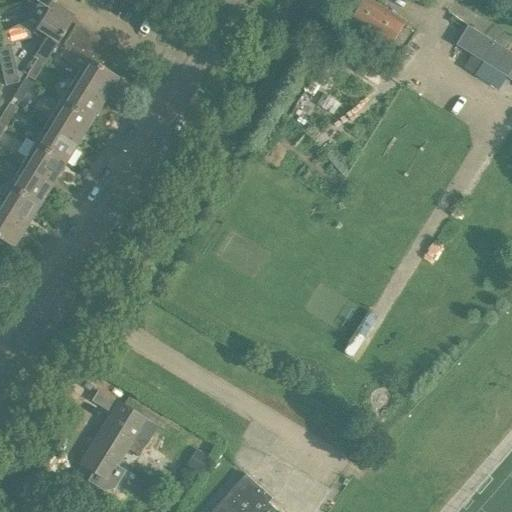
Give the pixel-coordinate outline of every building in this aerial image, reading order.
[(51,3),(52,4),(54,0),(25,0),(35,6),(19,32),(29,38),(31,33),(35,27),(36,28),(51,3)] [(403,53),(418,29),(371,0),(363,0),(359,8),(356,6),(349,17),(352,19),(351,21),(403,53)] [(36,58),(44,63),(45,63),(73,17),(52,4),(51,3),(36,28),(35,27),(31,33),(43,41),(34,57),(36,58)] [(64,47),(70,50),(71,49),(74,52),(86,32),(75,25),(63,46),(64,47)] [(511,78),(511,52),(469,26),(457,45),(473,55),(484,61),(505,75),(511,78)] [(74,52),(84,58),(96,38),(86,32),(74,52)] [(84,58),(94,64),(106,44),(96,38),(84,58)] [(11,42),(0,45),(0,59),(7,84),(22,80),(11,42)] [(106,44),(94,64),(105,70),(117,50),(106,44)] [(457,45),(447,61),(474,77),(476,75),(484,61),(473,55),(457,45)] [(64,47),(59,56),(64,60),(70,50),(64,47)] [(84,58),(74,52),(71,49),(70,50),(64,60),(80,70),(73,81),(104,99),(117,78),(115,77),(105,70),(94,64),(84,58)] [(117,50),(105,70),(115,77),(127,57),(117,50)] [(44,63),(36,58),(26,75),(34,80),(44,63)] [(484,61),(476,75),(497,88),(505,75),(484,61)] [(20,101),(31,84),(32,82),(24,78),(13,96),(20,101)] [(73,81),(60,102),(91,120),(104,99),(73,81)] [(77,142),(91,120),(60,102),(47,123),(77,142)] [(0,117),(0,124),(4,127),(17,107),(9,103),(0,117)] [(47,123),(34,145),(64,163),(77,142),(47,123)] [(34,145),(21,166),(51,185),(64,163),(34,145)] [(38,206),(51,185),(21,166),(8,187),(38,206)] [(8,187),(0,199),(0,211),(25,227),(38,206),(8,187)] [(0,241),(9,247),(12,248),(25,227),(0,211),(0,241)] [(0,261),(9,247),(0,241),(0,261)] [(80,465),(93,472),(87,482),(103,492),(113,489),(124,471),(115,466),(126,448),(139,456),(157,427),(98,391),(92,401),(111,413),(80,465)] [(212,459),(197,449),(187,465),(202,474),(212,459)] [(277,511),(269,504),(273,499),(246,475),(213,511),(277,511)]
